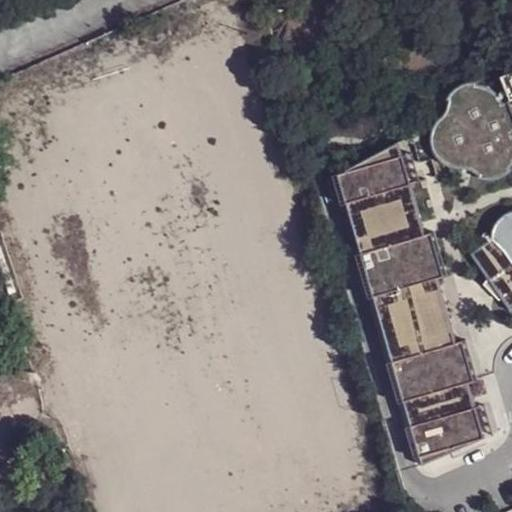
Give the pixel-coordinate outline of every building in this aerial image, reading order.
[(511,81),(502,84),(511,107),(511,108),(506,111),(503,108),(500,105),(496,103),(492,102),(488,101),(483,101),(477,103),(478,99),(475,97),(472,95),(470,94),(466,94),(462,94),(458,96),(455,98),(452,100),(450,104),(449,109),(452,112),(447,121),(441,125),(438,128),(435,134),(434,142),(434,149),(437,155),(439,159),(444,163),(448,166),(453,168),(459,169),(465,168),(475,170),(475,174),(480,177),(486,177),(491,176),(495,174),(498,171),(501,166),(502,159),(499,157),(505,153),(508,151),(511,147),(511,145),(511,81)] [(401,144),(340,176),(425,467),(485,439),(477,410),(470,384),(480,381),(469,342),(460,345),(440,279),(450,276),(438,234),(428,236),(413,186),(405,157),(401,144)] [(415,154),(405,157),(413,186),(423,183),(415,154)] [(511,216),(511,217),(504,222),(500,226),(497,232),(495,241),(471,256),(507,313),(511,310),(511,216)] [(477,410),(485,439),(496,436),(488,407),(477,410)]
